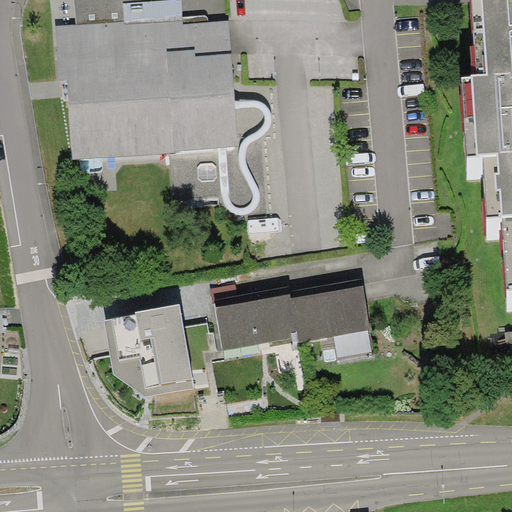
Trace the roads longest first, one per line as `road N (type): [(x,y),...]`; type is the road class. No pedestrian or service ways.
road 1 (residential): [(211,289),(399,257),(377,0)]
road 2 (tertiary): [(66,494),(511,464)]
road 3 (residential): [(66,494),(63,408),(0,84)]
